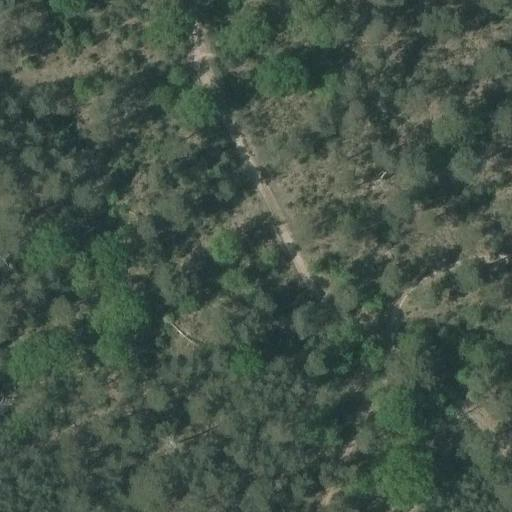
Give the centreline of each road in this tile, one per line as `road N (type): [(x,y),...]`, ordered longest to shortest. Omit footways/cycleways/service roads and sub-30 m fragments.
road 1 (track): [(179,0),(196,62),(293,262),(325,301),(389,330)]
road 2 (track): [(389,330),(326,511)]
road 3 (track): [(511,259),(424,279),(399,302),(389,330)]
